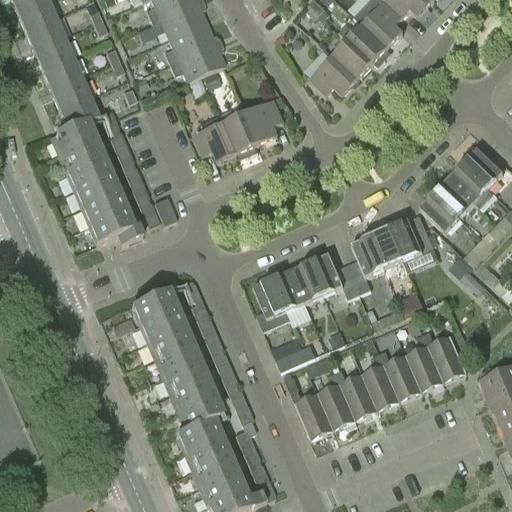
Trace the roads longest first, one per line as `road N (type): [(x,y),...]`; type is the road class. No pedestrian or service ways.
road 1 (residential): [(315,511),(197,250)]
road 2 (tertiary): [(56,308),(143,507)]
road 3 (residential): [(197,250),(235,273),(370,211)]
road 4 (residential): [(330,152),(266,70),(225,0)]
road 5 (residential): [(330,152),(210,206),(197,250)]
road 6 (residential): [(56,308),(197,250)]
road 7 (residential): [(370,211),(411,184),(478,111)]
road 8 (residential): [(421,58),(330,152)]
